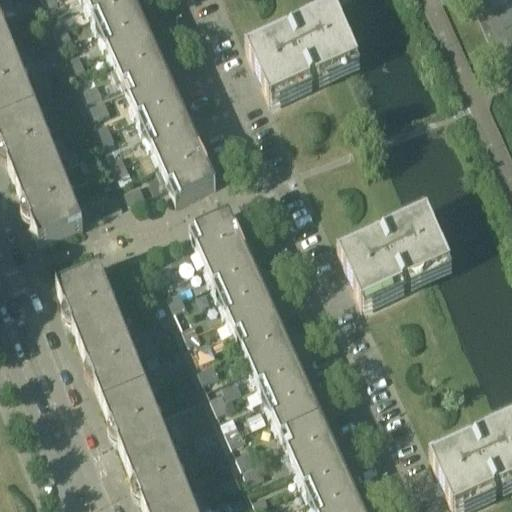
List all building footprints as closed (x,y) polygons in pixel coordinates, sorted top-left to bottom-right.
[(56,10),(52,0),(37,0),(45,15),(56,10)] [(101,0),(76,0),(79,6),(82,5),(83,8),(101,0)] [(169,92),(146,40),(128,0),(101,0),(83,8),(85,11),(82,13),(87,24),(90,22),(92,28),(89,29),(94,40),(97,39),(99,44),(97,45),(102,56),(104,55),(107,61),(104,62),(109,73),(112,72),(129,110),(169,92)] [(334,19),(294,36),(292,37),(293,39),(287,41),(286,40),(245,58),(268,111),(309,92),(309,91),(315,88),(316,89),(357,71),(334,19)] [(62,28),(50,34),(58,50),(69,44),(62,28)] [(0,29),(0,64),(12,59),(0,29)] [(12,59),(0,64),(0,131),(35,118),(12,59)] [(77,61),(65,66),(72,82),(84,77),(77,61)] [(95,91),(79,98),(85,110),(100,103),(95,91)] [(215,193),(191,141),(169,92),(129,110),(130,112),(127,113),(132,124),(135,123),(137,129),(134,130),(139,141),(142,140),(145,145),(142,146),(147,157),(149,156),(152,161),(149,163),(154,174),(157,172),(174,211),(215,193)] [(86,114),(92,126),(108,119),(102,107),(86,114)] [(35,118),(0,131),(0,155),(4,154),(6,160),(11,172),(6,174),(14,193),(58,176),(35,118)] [(82,150),(92,146),(85,129),(75,133),(82,150)] [(105,130),(93,135),(100,151),(112,146),(105,130)] [(101,173),(96,160),(90,163),(94,176),(101,173)] [(120,163),(108,168),(115,184),(127,179),(120,163)] [(58,176),(14,193),(22,214),(27,212),(34,230),(29,232),(38,253),(82,235),(58,176)] [(138,192),(122,199),(127,211),(143,204),(138,192)] [(116,203),(99,210),(105,222),(121,215),(116,203)] [(273,324),(259,291),(228,222),(188,240),(205,279),(202,280),(207,291),(210,290),(212,296),(210,297),(215,308),(217,307),(220,312),(217,313),(222,324),(225,323),(227,328),(224,330),(229,341),(232,339),(233,342),(273,324)] [(425,223),(406,232),(384,242),(385,243),(378,246),(378,244),(336,263),(344,281),(348,279),(355,296),(352,297),(360,315),(401,296),(400,295),(407,292),(407,294),(449,275),(425,223)] [(131,285),(147,278),(142,266),(126,273),(131,285)] [(153,277),(158,288),(174,281),(169,269),(153,277)] [(55,296),(63,318),(68,316),(72,326),(75,334),(70,336),(78,355),(122,338),(99,279),(55,296)] [(177,299),(165,304),(172,320),(184,315),(177,299)] [(319,425),(304,392),(273,324),(233,342),(250,380),(247,381),(252,392),(255,391),(256,393),(258,396),(255,398),(260,409),(263,407),(265,413),(262,414),(267,425),(270,424),(272,429),(270,430),(274,441),(277,440),(279,443),(319,425)] [(192,332),(180,337),(187,353),(199,347),(192,332)] [(122,338),(78,355),(86,376),(91,374),(98,392),(93,394),(101,414),(145,396),(122,338)] [(155,361),(144,365),(148,375),(159,371),(155,361)] [(196,379),(201,390),(217,383),(212,371),(196,379)] [(195,395),(182,401),(187,413),(200,408),(195,395)] [(145,396),(101,414),(109,434),(114,432),(121,450),(116,452),(125,472),(168,455),(145,396)] [(220,400),(208,406),(215,422),(227,416),(220,400)] [(357,511),(357,510),(319,425),(279,443),(296,481),(293,483),(298,494),(301,492),(303,498),(300,499),(305,510),(308,509),(309,511),(357,511)] [(511,429),(497,436),(476,446),(476,447),(470,450),(469,449),(428,467),(448,511),(467,511),(493,501),(492,499),(498,496),(499,498),(511,492),(511,429)] [(235,433),(223,439),(230,454),(242,449),(235,433)] [(213,437),(198,444),(203,455),(218,449),(213,437)] [(191,511),(168,455),(125,472),(132,492),(137,490),(140,497),(144,508),(139,510),(140,511),(191,511)] [(250,457),(234,464),(239,476),(255,469),(250,457)] [(241,480),(247,492),(263,485),(257,473),(241,480)] [(266,511),(263,503),(251,509),(252,511),(266,511)]
